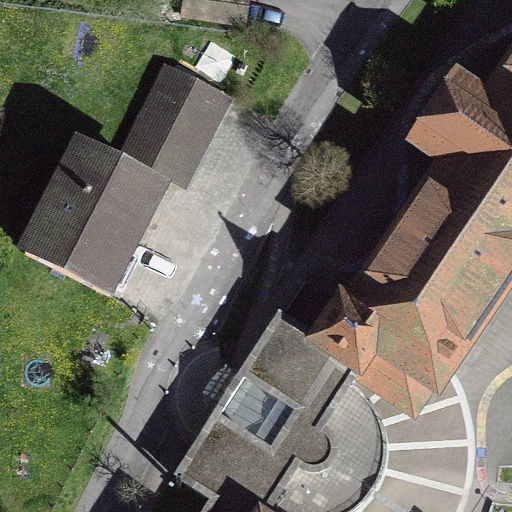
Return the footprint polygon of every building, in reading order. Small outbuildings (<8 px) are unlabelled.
[(243,25),(247,0),(185,0),(183,15),(243,25)] [(179,185),(223,99),(168,71),(124,157),(179,185)] [(314,346),(358,376),(377,350),(435,389),(511,274),(511,75),(489,109),(458,88),(418,147),(449,169),(353,313),(340,305),(316,342),(314,346)] [(160,194),(78,152),(27,254),(107,296),(160,194)] [(212,502),(205,511),(269,511),(297,470),(316,476),(332,466),(334,446),(321,432),(358,376),(314,346),(316,342),(279,319),(241,379),(299,416),(273,457),(215,419),(176,479),(212,502)]
